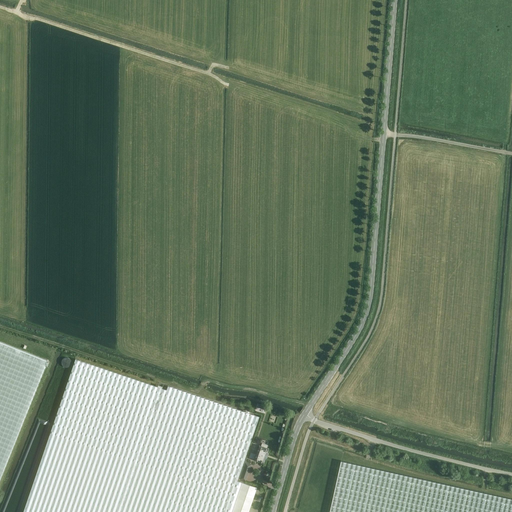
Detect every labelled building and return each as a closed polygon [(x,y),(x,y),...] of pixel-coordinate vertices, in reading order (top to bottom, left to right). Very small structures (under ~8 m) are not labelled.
[(0,481),(36,392),(48,361),(0,341),(0,481)] [(23,511),(249,511),(258,487),(242,481),(243,478),(239,477),(260,416),(168,385),(167,389),(76,358),(23,511)] [(64,358),(63,366),(71,367),(72,358),(64,358)] [(266,448),(267,445),(262,443),(261,446),(260,446),(259,445),(259,446),(257,451),(256,455),(251,453),(249,458),(254,459),(254,460),(255,460),(263,463),(264,463),(264,462),(265,458),(266,458),(267,454),(268,449),(269,449),(268,449),(266,448)] [(511,511),(511,498),(330,457),(319,511),(511,511)] [(241,471),(248,473),(250,467),(243,465),(241,471)]
